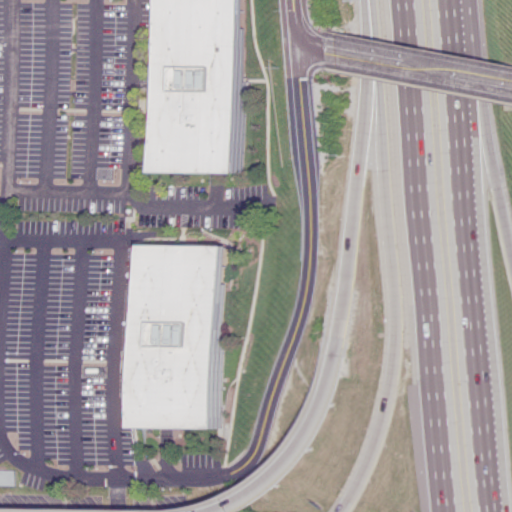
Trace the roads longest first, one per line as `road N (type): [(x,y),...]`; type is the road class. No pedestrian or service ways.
road 1 (residential): [(0,307),(2,430),(40,470),(207,477),(253,459),(295,354),(313,275),(301,45)]
road 2 (motorway): [(360,0),(391,357),(378,428),(340,511)]
road 3 (motorway): [(397,0),(443,511)]
road 4 (motorway): [(483,511),(437,0)]
road 5 (motorway): [(358,0),(357,133),(337,355)]
road 6 (motorway): [(511,267),(477,119),(437,0)]
road 7 (motorway): [(337,355),(330,396),(303,449),(267,488),(216,511)]
road 8 (tertiary): [(511,84),(334,50)]
